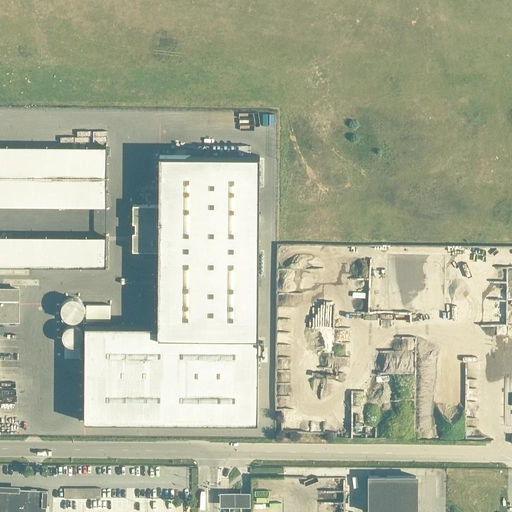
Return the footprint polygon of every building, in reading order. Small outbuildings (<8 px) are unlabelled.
[(17,0),(23,62),(416,22),(413,0),(17,0)] [(107,144),(0,143),(0,203),(105,205),(107,144)] [(258,337),(259,156),(159,155),(159,205),(158,251),(158,326),(158,337),(258,337)] [(158,251),(159,205),(132,205),(132,223),(132,251),(158,251)] [(106,235),(0,234),(0,264),(106,265),(106,235)] [(504,287),(504,279),(493,279),(493,287),(504,287)] [(0,318),(18,319),(19,290),(0,289),(0,318)] [(110,305),(86,304),(86,307),(86,313),(86,321),(110,321),(110,305)] [(496,319),(498,326),(505,324),(503,317),(496,319)] [(257,423),(258,337),(158,337),(158,326),(85,325),(84,422),(257,423)] [(415,511),(416,476),(368,476),(368,511),(415,511)] [(46,511),(47,491),(0,488),(0,511),(46,511)] [(64,501),(73,500),(73,491),(64,491),(64,501)] [(223,491),(219,491),(219,505),(223,505),(244,505),(249,505),(249,491),(244,491),(223,491)]
